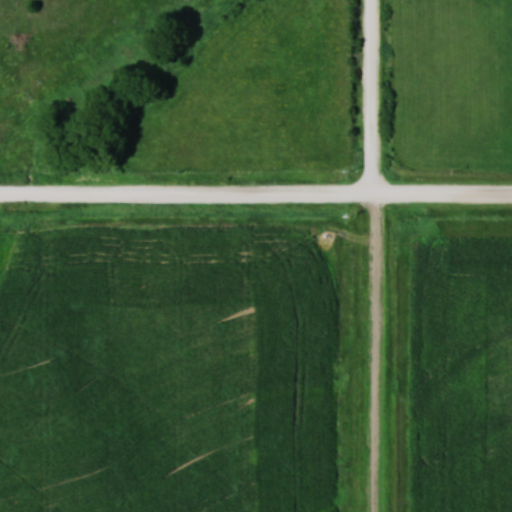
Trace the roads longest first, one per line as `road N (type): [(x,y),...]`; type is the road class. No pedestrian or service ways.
road 1 (residential): [(374,0),(378,511)]
road 2 (tertiary): [(511,195),(0,195)]
